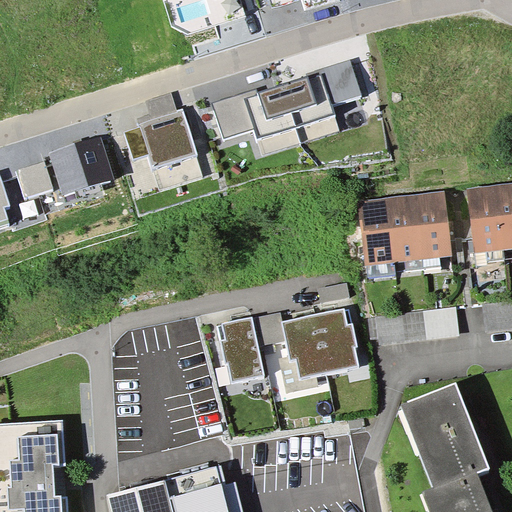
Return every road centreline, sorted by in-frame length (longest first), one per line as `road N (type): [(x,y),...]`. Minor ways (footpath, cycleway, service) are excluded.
road 1 (residential): [(0,134),(395,8),(445,0)]
road 2 (unknown): [(107,511),(94,349)]
